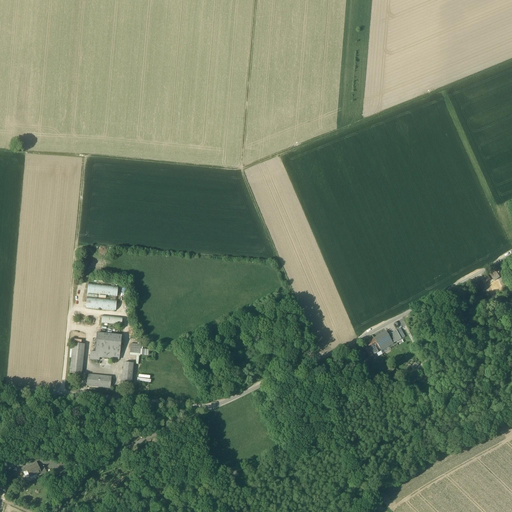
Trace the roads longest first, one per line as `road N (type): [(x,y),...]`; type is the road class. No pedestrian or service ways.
road 1 (unclassified): [(511,256),(212,407),(0,388)]
road 2 (track): [(240,168),(511,59)]
road 3 (track): [(0,149),(240,168)]
road 4 (track): [(61,393),(84,154)]
road 5 (track): [(240,168),(318,360)]
road 6 (track): [(389,511),(346,454),(318,360)]
road 7 (track): [(254,0),(240,168)]
